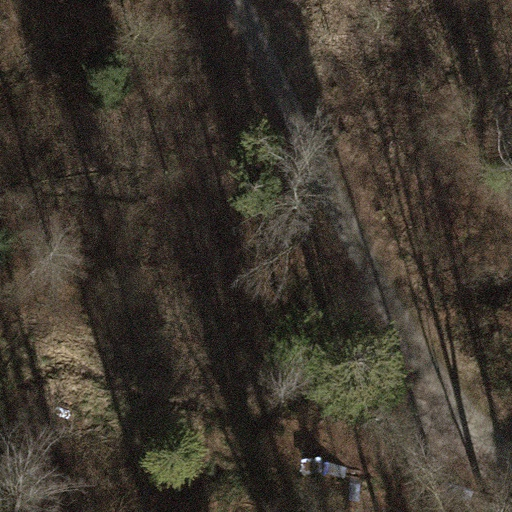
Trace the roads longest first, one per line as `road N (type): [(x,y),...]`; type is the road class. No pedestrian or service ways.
road 1 (track): [(511,451),(458,399),(406,328),(236,0)]
road 2 (track): [(485,429),(403,452),(304,453),(112,408),(65,389),(0,345)]
road 3 (track): [(485,429),(382,511)]
